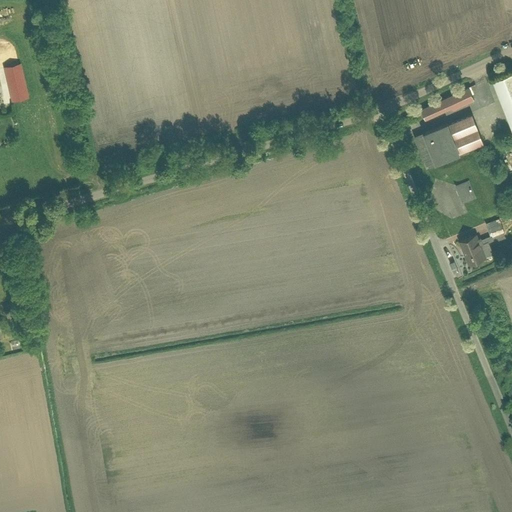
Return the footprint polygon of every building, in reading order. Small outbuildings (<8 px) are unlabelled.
[(24,61),(7,65),(15,100),(32,96),(24,61)] [(511,74),(498,80),(511,116),(511,74)] [(423,110),(427,118),(456,105),(457,109),(480,99),(474,86),(423,110)] [(418,136),(431,165),(491,141),(478,111),(418,136)] [(480,194),(473,176),(459,181),(466,199),(480,194)] [(481,230),(462,237),(473,262),(505,248),(501,239),(511,235),(503,216),(489,221),(494,234),(485,238),(481,230)]
